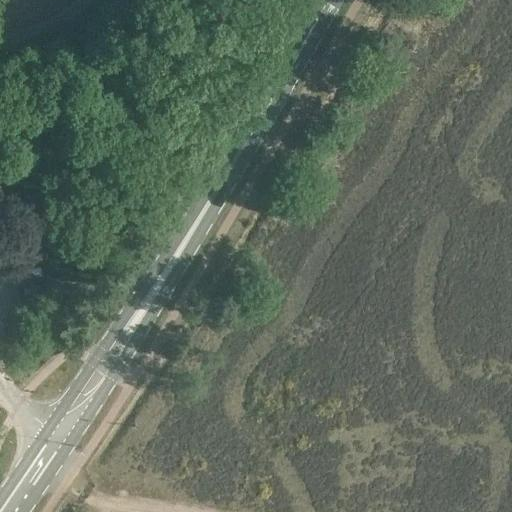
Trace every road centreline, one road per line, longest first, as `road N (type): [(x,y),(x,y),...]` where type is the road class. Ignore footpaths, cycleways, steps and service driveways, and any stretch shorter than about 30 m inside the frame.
road 1 (secondary): [(65,447),(272,97)]
road 2 (secondary): [(272,97),(45,431)]
